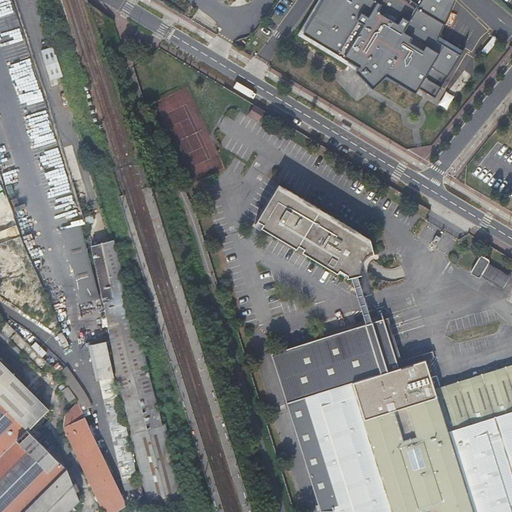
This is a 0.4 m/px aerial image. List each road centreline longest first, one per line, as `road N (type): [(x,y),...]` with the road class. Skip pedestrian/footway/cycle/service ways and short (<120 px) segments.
road 1 (residential): [(115,0),(426,186)]
road 2 (unknown): [(0,95),(84,374)]
road 3 (unclassified): [(426,186),(511,76)]
